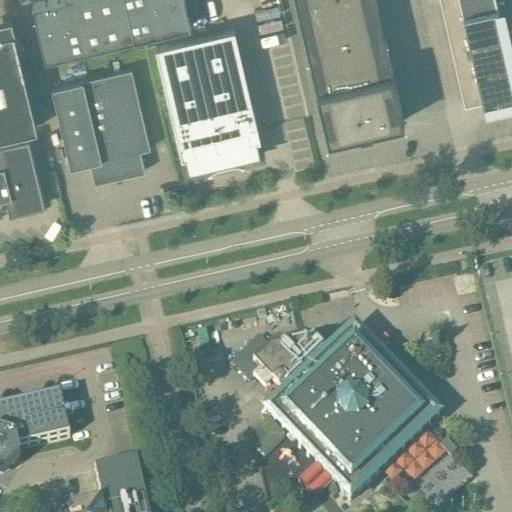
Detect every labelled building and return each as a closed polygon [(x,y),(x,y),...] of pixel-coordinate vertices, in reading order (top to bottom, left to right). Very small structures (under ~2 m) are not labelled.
[(37,0),(32,1),(39,29),(83,19),(78,0),(37,0)] [(78,0),(83,19),(89,47),(135,37),(128,8),(126,0),(78,0)] [(126,0),(128,8),(164,0),(126,0)] [(164,0),(128,8),(135,37),(190,24),(184,0),(164,0)] [(404,120),(375,0),(295,0),(328,138),(404,120)] [(496,0),(440,0),(444,14),(497,2),(496,0)] [(497,2),(444,14),(451,44),(504,32),(497,2)] [(0,135),(37,127),(14,29),(11,17),(0,19),(0,135)] [(83,19),(39,29),(45,57),(89,47),(83,19)] [(258,129),(234,26),(156,45),(180,146),(183,145),(188,168),(260,152),(255,130),(258,129)] [(504,32),(451,44),(458,74),(511,62),(504,32)] [(511,67),(511,62),(458,74),(464,104),(511,92),(511,67)] [(140,149),(150,147),(131,67),(52,86),(70,166),(90,161),(95,182),(145,170),(140,149)] [(0,198),(2,196),(6,195),(10,212),(45,204),(28,136),(0,142),(0,198)] [(264,312),(257,313),(259,320),(266,318),(264,312)] [(354,329),(327,354),(313,339),(270,350),(253,365),(283,397),(265,414),(316,466),(299,482),(316,501),(333,485),(348,500),(436,415),(354,329)] [(70,439),(65,416),(60,397),(0,410),(0,475),(4,477),(21,462),(18,451),(70,439)] [(259,430),(267,438),(255,449),(264,458),(285,438),(269,421),(259,430)] [(148,511),(137,462),(95,471),(101,502),(90,511),(148,511)]
